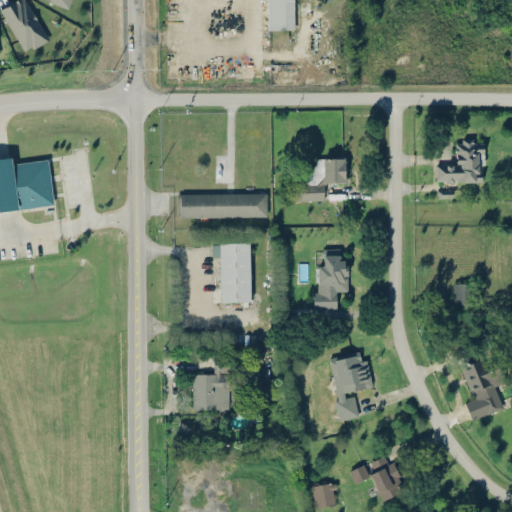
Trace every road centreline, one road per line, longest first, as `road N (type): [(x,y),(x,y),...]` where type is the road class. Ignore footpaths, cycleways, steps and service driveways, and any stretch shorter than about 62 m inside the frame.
road 1 (residential): [(403,96),(409,339),(461,443),(511,490)]
road 2 (residential): [(136,511),(134,98)]
road 3 (residential): [(134,98),(511,96)]
road 4 (tertiary): [(0,104),(134,98)]
